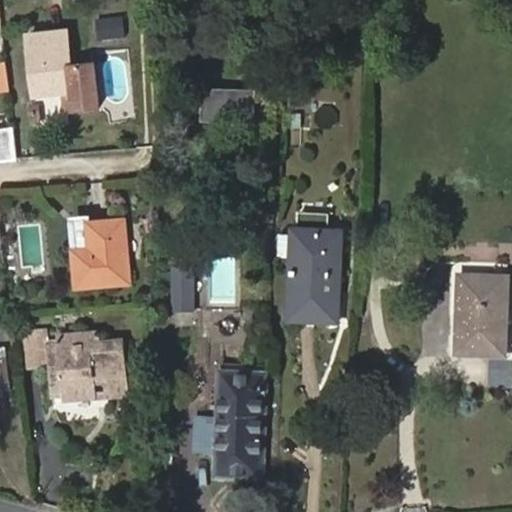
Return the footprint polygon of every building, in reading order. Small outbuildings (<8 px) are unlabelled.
[(101,41),(128,37),(125,14),(98,17),(101,41)] [(66,34),(30,39),(36,97),(61,95),(64,113),(97,109),(92,65),(69,67),(66,34)] [(7,66),(0,66),(0,94),(10,94),(7,66)] [(276,127),(277,94),(235,93),(234,118),(248,119),(247,126),(276,127)] [(110,105),(112,121),(134,118),(131,102),(110,105)] [(0,160),(16,159),(13,130),(0,131),(0,160)] [(274,183),(240,183),(240,203),(273,203),(274,183)] [(125,224),(86,227),(72,228),(77,288),(129,283),(125,224)] [(342,234),(294,232),(291,317),(310,318),(310,323),(337,325),(342,234)] [(174,280),(198,280),(198,264),(174,264),(174,280)] [(174,280),(174,314),(198,314),(198,280),(174,280)] [(506,281),(464,280),(461,353),(505,355),(506,281)] [(59,341),(62,374),(64,401),(98,398),(96,381),(126,377),(123,343),(102,344),(101,335),(59,339),(59,341)] [(50,375),(62,374),(59,341),(48,342),(50,375)] [(0,351),(0,393),(11,392),(6,351),(0,351)] [(264,379),(223,377),(221,419),(220,442),(219,455),(218,477),(261,478),(264,379)] [(220,442),(221,419),(199,418),(197,454),(219,455),(220,442)]
